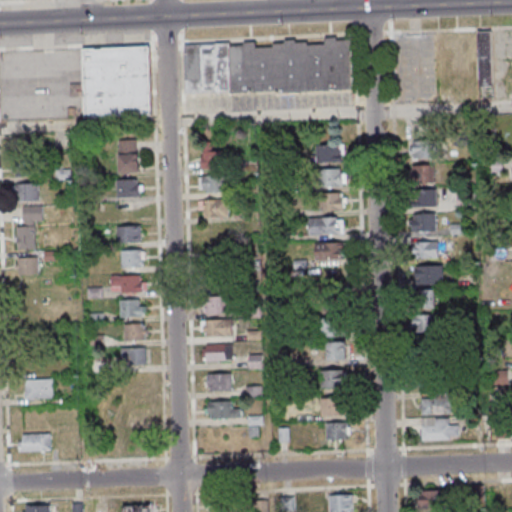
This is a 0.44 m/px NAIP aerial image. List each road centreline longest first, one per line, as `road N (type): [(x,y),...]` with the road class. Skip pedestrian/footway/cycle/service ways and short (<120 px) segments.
road 1 (residential): [(186,511),(164,0)]
road 2 (tertiary): [(511,1),(0,22)]
road 3 (residential): [(511,462),(0,482)]
road 4 (residential): [(390,511),(374,0)]
